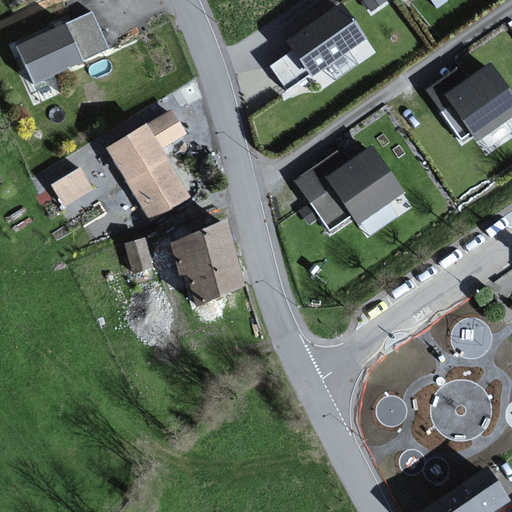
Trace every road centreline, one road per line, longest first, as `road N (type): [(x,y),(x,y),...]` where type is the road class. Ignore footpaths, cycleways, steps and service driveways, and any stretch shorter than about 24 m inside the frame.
road 1 (residential): [(511,7),(243,186)]
road 2 (residential): [(511,246),(309,386)]
road 3 (unclassified): [(243,186),(269,292),(309,386)]
road 4 (unclassified): [(309,386),(375,511)]
road 5 (unclassified): [(208,66),(243,186)]
road 6 (residential): [(314,0),(208,66)]
